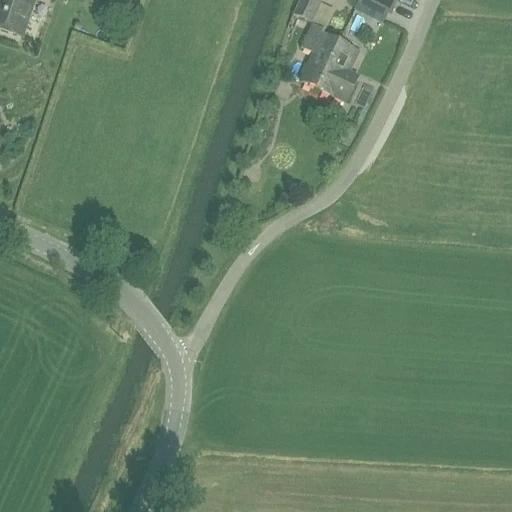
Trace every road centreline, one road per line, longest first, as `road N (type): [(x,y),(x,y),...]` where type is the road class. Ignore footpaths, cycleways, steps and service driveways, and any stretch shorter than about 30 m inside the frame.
road 1 (unclassified): [(183,369),(247,257),(340,186),(372,135),(430,0)]
road 2 (tertiary): [(183,369),(138,306),(88,262),(0,226)]
road 3 (tertiary): [(144,511),(178,421),(183,369)]
